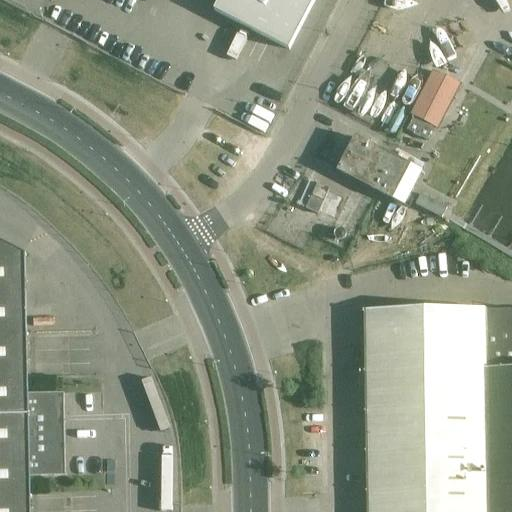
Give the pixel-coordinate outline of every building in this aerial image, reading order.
[(220,0),(214,12),(289,51),(315,0),(220,0)] [(413,117),(406,131),(426,141),(434,127),(437,129),(459,87),(431,72),(409,114),(413,117)] [(343,171),(391,196),(405,169),(387,159),(390,154),(362,140),(359,145),(357,144),(343,171)] [(330,190),(319,185),(317,185),(306,210),(318,216),(330,190)] [(328,210),(331,211),(333,212),(338,210),(340,205),(338,200),(333,198),(328,200),(326,205),(328,210)] [(0,242),(0,511),(30,511),(30,478),(66,477),(64,395),(28,396),(25,256),(0,242)] [(511,511),(511,311),(484,312),(487,511),(511,511)] [(487,511),(484,312),(364,314),(366,386),(367,511),(487,511)]
